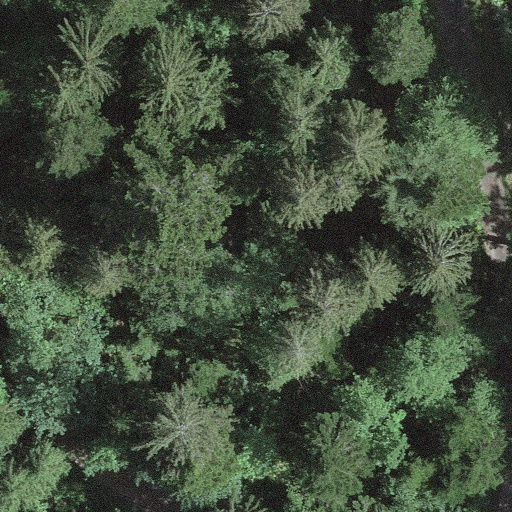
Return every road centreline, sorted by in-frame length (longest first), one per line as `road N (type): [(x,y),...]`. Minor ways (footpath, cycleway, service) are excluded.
road 1 (track): [(457,0),(511,332)]
road 2 (track): [(0,366),(165,511)]
